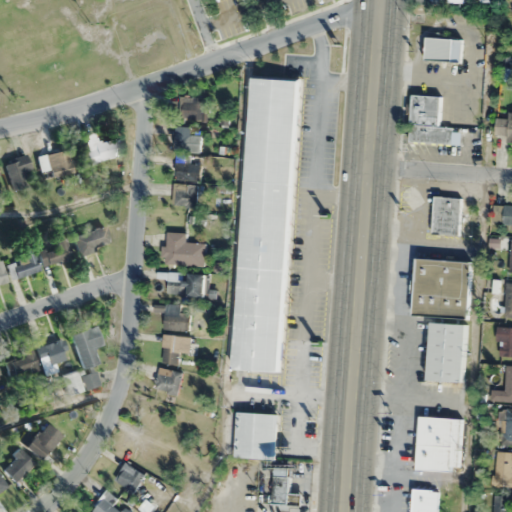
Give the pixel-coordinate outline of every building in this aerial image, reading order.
[(452,38),(426,37),(425,59),(450,61),(452,38)] [(253,75),(302,78),(281,372),(233,369),(253,75)] [(451,145),(452,127),(438,127),(440,96),(410,95),(408,143),(451,145)] [(209,97),(181,97),(180,119),(208,120),(209,97)] [(511,111),(508,111),(508,119),(496,118),(495,139),(511,140),(511,111)] [(175,152),(201,152),(201,135),(190,135),(190,127),(175,127),(175,152)] [(119,158),(116,137),(80,143),(83,163),(119,158)] [(52,178),(73,172),(66,147),(37,156),(42,172),(50,169),(52,178)] [(28,172),(30,171),(27,155),(5,159),(11,189),(30,185),(28,172)] [(201,161),(175,161),(175,180),(201,180),(201,161)] [(173,206),(196,207),(197,184),(174,183),(173,206)] [(435,196),(461,198),(458,235),(432,234),(435,196)] [(511,205),(503,206),(503,224),(511,224),(511,205)] [(79,253),(110,241),(104,224),(72,236),(79,253)] [(186,242),(186,232),(167,231),(166,264),(204,266),(205,243),(186,242)] [(42,266),(70,258),(65,238),(56,240),(57,246),(38,251),(42,266)] [(23,251),(26,262),(12,264),(15,276),(38,271),(33,249),(23,251)] [(417,258),(471,262),(467,319),(413,315),(414,297),(410,297),(411,276),(416,277),(417,258)] [(204,272),(159,273),(159,278),(167,278),(167,295),(205,295),(204,272)] [(501,318),(511,318),(511,282),(501,283),(501,318)] [(155,304),(155,311),(164,311),(164,329),(189,330),(190,312),(180,312),(180,304),(155,304)] [(432,322),(467,325),(463,383),(428,380),(432,322)] [(70,332),(82,369),(62,375),(68,395),(98,385),(92,365),(98,363),(93,347),(102,344),(95,325),(70,332)] [(511,356),(511,327),(498,327),(497,356),(511,356)] [(179,364),(179,335),(162,335),(162,364),(179,364)] [(66,358),(59,339),(35,348),(45,374),(57,370),(54,363),(66,358)] [(37,372),(33,352),(4,358),(8,378),(37,372)] [(511,365),(505,365),(505,390),(496,390),(496,402),(511,401),(511,365)] [(176,395),(182,374),(159,366),(152,388),(176,395)] [(161,430),(167,410),(150,406),(144,425),(161,430)] [(278,413),(237,411),(236,457),(276,459),(278,413)] [(420,416),(462,418),(459,467),(452,466),(452,472),(416,470),(416,468),(414,468),(418,418),(420,418),(420,416)] [(19,438),(36,459),(62,439),(50,423),(31,437),(27,432),(19,438)] [(154,437),(140,432),(132,454),(146,459),(154,437)] [(2,469),(16,482),(34,463),(20,450),(2,469)] [(511,452),(496,452),(496,485),(511,485),(511,452)] [(113,480),(132,493),(145,475),(126,462),(113,480)] [(290,504),(290,466),(274,466),(274,504),(290,504)] [(410,511),(412,487),(434,488),(434,492),(438,492),(436,511),(410,511)] [(91,511),(120,511),(121,511),(112,505),(117,498),(106,490),(91,511)] [(511,511),(511,497),(493,497),(493,511),(511,511)]
